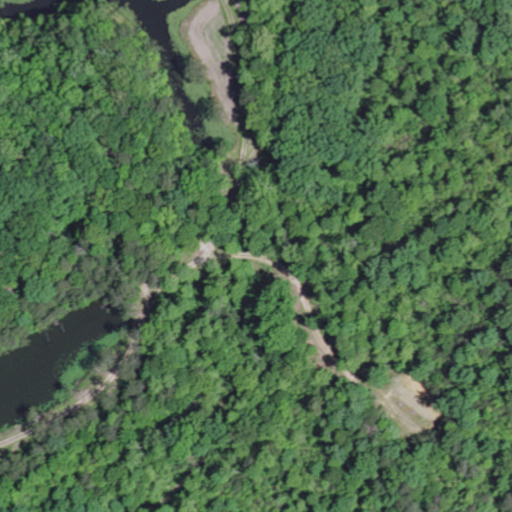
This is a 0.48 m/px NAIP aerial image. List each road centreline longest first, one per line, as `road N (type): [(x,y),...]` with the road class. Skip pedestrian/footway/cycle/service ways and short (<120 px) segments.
road 1 (track): [(0,443),(71,415),(133,336),(150,300),(180,269),(224,250),(279,258),(330,350),(359,381)]
road 2 (track): [(198,261),(249,134),(236,13),(225,0)]
